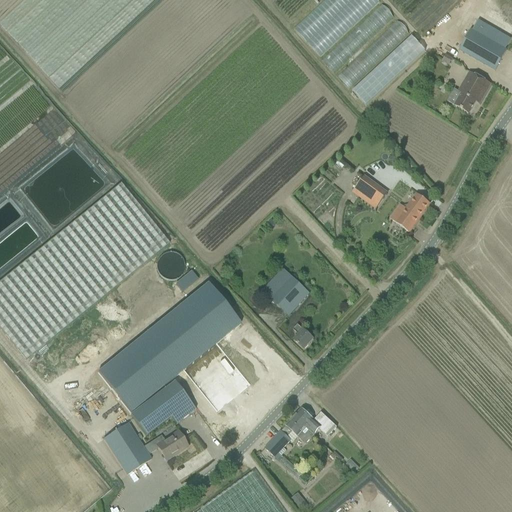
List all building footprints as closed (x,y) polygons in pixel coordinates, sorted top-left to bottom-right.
[(324,61),(384,6),(378,0),(332,0),(297,32),(324,61)] [(459,52),(486,67),(495,72),(506,51),(505,50),(510,40),(479,22),(473,33),(471,32),(459,52)] [(339,77),(375,39),(362,27),(357,32),(360,35),(329,67),(339,77)] [(412,38),(353,92),(366,107),(425,52),(412,38)] [(446,56),(442,62),(449,66),(452,60),(446,56)] [(454,107),(460,110),(468,115),(475,103),(479,105),(490,86),(491,86),(491,85),(482,81),(472,75),(468,73),(457,93),(460,95),(454,107)] [(353,193),(374,208),(375,209),(386,195),(384,193),(364,178),(353,193)] [(120,185),(0,282),(0,330),(25,362),(169,245),(120,185)] [(429,205),(417,196),(406,211),(400,206),(390,220),(408,233),(429,205)] [(309,295),(302,288),(283,270),(261,292),(271,302),(281,310),(288,317),(309,295)] [(130,415),(240,326),(207,285),(97,374),(130,415)] [(313,341),(298,326),(293,331),(299,336),(293,342),(303,351),(313,341)] [(174,383),(130,416),(146,437),(171,418),(176,425),(195,411),(174,383)] [(301,410),(285,427),(286,427),(292,433),(297,438),(305,445),(313,436),(319,431),(327,438),(336,428),(321,414),(314,422),(313,421),(309,417),(301,410)] [(148,456),(143,449),(127,425),(103,441),(121,469),(126,477),(151,461),(148,456)] [(281,432),(264,450),(272,457),(279,463),(283,458),(279,454),(280,453),(283,455),(285,453),(283,450),(291,442),(292,444),(297,438),(292,433),(286,427),(285,427),(282,431),(281,432)] [(148,456),(158,450),(166,462),(173,458),(172,456),(186,447),(187,448),(178,432),(164,441),(161,437),(143,449),(148,456)] [(328,459),(330,462),(336,457),(333,454),(328,459)] [(280,511),(253,473),(201,511),(200,511),(280,511)] [(297,494),(291,500),(300,511),(302,511),(308,508),(297,494)] [(115,511),(128,511),(147,504),(145,498),(115,511)]
